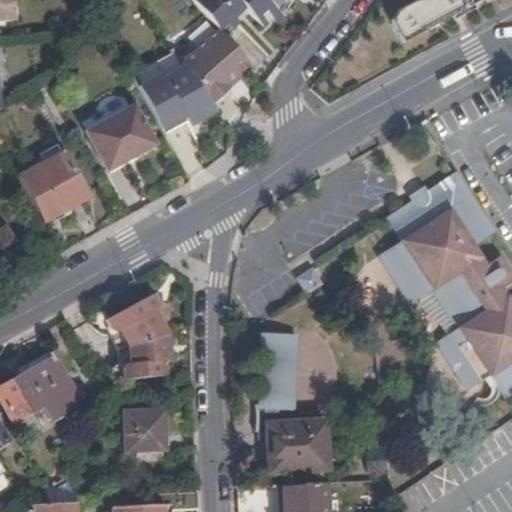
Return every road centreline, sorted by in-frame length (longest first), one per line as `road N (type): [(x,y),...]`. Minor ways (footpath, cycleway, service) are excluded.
road 1 (residential): [(219,511),(220,248)]
road 2 (secondary): [(302,152),(511,34)]
road 3 (secondary): [(0,322),(181,226)]
road 4 (residential): [(353,0),(284,84),(302,152)]
